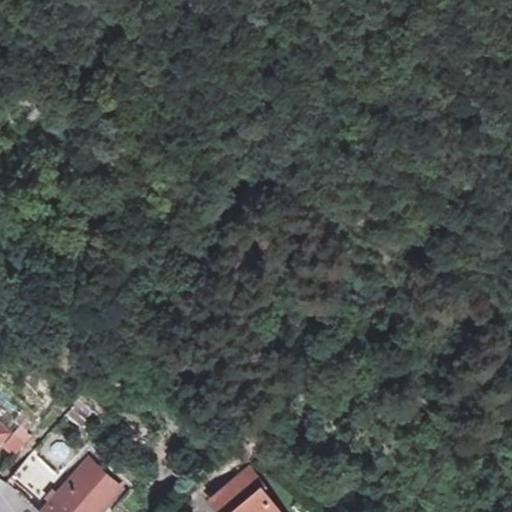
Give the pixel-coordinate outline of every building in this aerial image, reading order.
[(0,445),(11,433),(0,422),(0,445)] [(0,476),(15,459),(4,449),(0,454),(0,476)] [(61,483),(32,457),(15,477),(42,503),(61,483)] [(122,489),(90,459),(83,467),(115,497),(122,489)] [(100,511),(107,506),(115,497),(83,467),(41,511),(100,511)] [(283,511),(267,490),(270,487),(256,469),(223,494),(236,511),(283,511)] [(236,511),(223,494),(210,504),(216,511),(236,511)]
